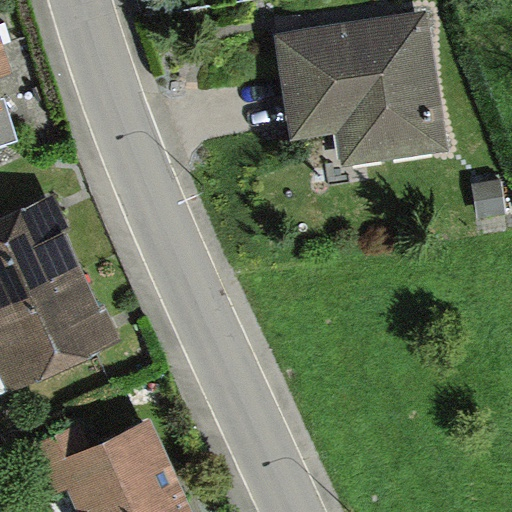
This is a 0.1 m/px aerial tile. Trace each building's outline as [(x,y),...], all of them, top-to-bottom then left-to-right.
[(408,20),(271,40),(284,125),(335,117),(340,147),(425,135),(408,20)] [(487,181),(467,184),(471,211),(491,207),(487,181)] [(0,221),(0,355),(10,377),(105,335),(45,201),(0,221)] [(83,511),(146,511),(181,497),(146,418),(85,445),(77,426),(32,446),(53,493),(72,485),(83,511)] [(188,511),(181,497),(146,511),(188,511)]
